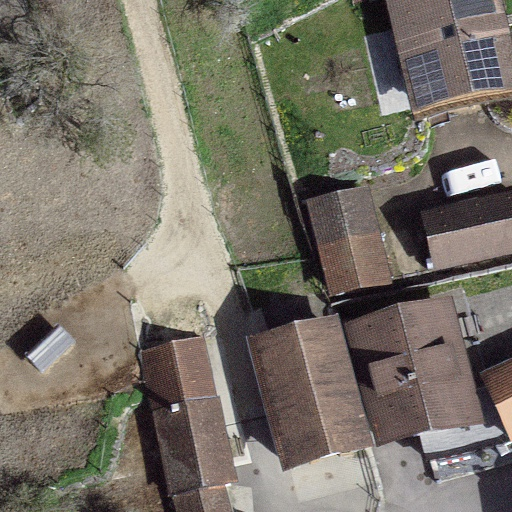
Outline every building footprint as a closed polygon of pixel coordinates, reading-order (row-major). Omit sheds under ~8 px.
[(396,0),(425,113),(509,93),(487,0),(396,0)] [(314,210),(334,294),(384,283),(364,199),(314,210)] [(476,262),(473,250),(511,241),(511,202),(430,220),(440,269),(476,262)] [(489,447),(481,418),(472,421),(443,313),(357,335),(385,443),(423,433),(431,462),(489,447)] [(365,449),(333,330),(259,350),(292,468),(365,449)] [(174,499),(177,498),(219,488),(230,485),(199,343),(146,354),(174,499)] [(511,370),(486,382),(511,437),(511,370)] [(225,511),(219,488),(177,498),(180,511),(225,511)]
